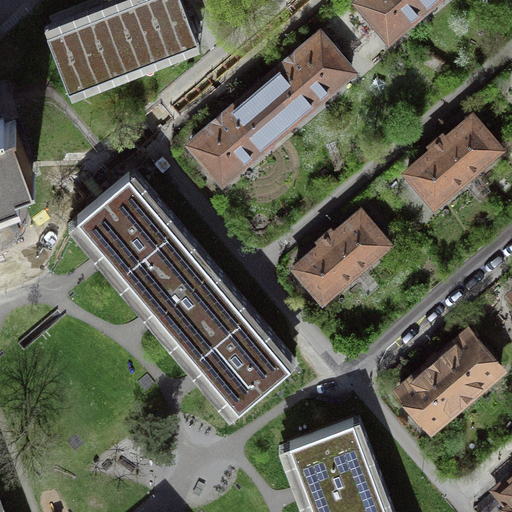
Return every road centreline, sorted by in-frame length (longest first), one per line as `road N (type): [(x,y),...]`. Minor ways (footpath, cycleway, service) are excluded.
road 1 (residential): [(253,269),(152,152),(148,136),(154,117),(291,0)]
road 2 (residential): [(253,269),(511,50)]
road 3 (residential): [(350,375),(511,239)]
road 4 (residential): [(455,498),(350,375)]
road 5 (residential): [(350,375),(253,269)]
